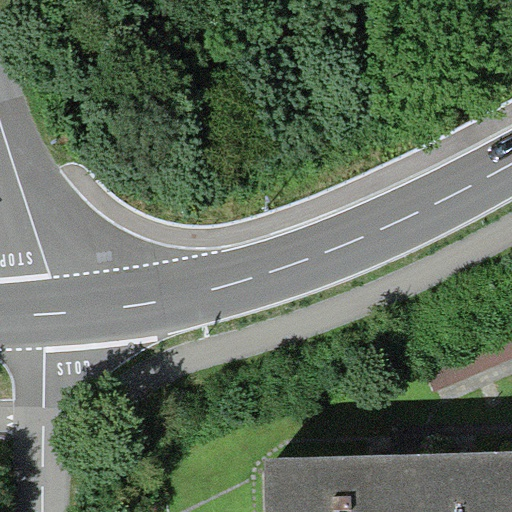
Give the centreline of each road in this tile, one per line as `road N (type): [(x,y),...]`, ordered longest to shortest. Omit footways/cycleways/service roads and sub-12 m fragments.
road 1 (track): [(511,233),(377,300),(48,419)]
road 2 (tertiary): [(49,311),(174,300),(302,261),(511,163)]
road 3 (residential): [(46,511),(49,311)]
road 4 (residential): [(0,121),(39,235),(49,311)]
